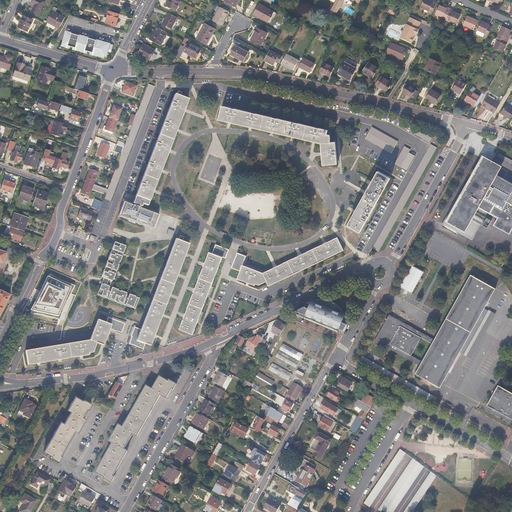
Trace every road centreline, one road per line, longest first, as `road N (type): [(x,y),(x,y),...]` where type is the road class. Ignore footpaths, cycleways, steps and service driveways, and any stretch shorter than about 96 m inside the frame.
road 1 (residential): [(375,283),(248,509)]
road 2 (residential): [(213,71),(466,124)]
road 3 (residential): [(23,383),(149,363),(205,345)]
road 4 (residential): [(123,511),(210,358)]
road 5 (secondary): [(69,191),(58,233),(0,343)]
road 6 (residential): [(466,124),(389,265)]
road 7 (residential): [(223,338),(368,270)]
road 8 (secondary): [(113,69),(69,191)]
road 9 (residential): [(352,511),(411,402)]
